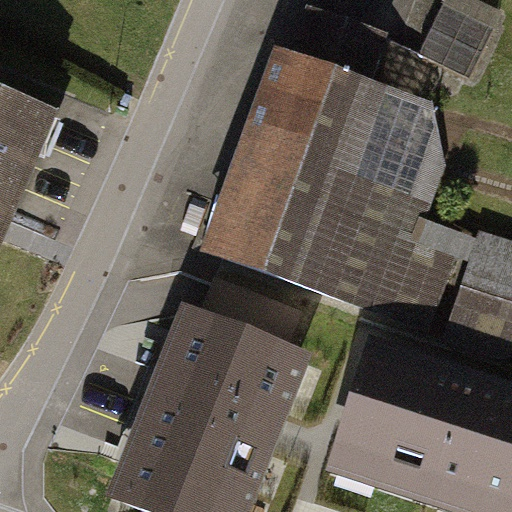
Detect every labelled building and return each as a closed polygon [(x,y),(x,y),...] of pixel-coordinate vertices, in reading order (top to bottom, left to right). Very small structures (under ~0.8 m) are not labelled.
[(503,10),(480,0),(445,0),(421,54),(472,77),(503,10)] [(274,51),(201,253),(437,336),(445,315),(452,318),(478,240),(427,220),(446,168),(437,107),(370,83),(387,35),(309,7),(291,57),(274,51)] [(0,239),(1,237),(55,109),(0,86),(0,239)] [(452,318),(445,337),(511,358),(511,242),(481,232),(478,240),(452,318)] [(214,278),(202,311),(291,345),(304,313),(214,278)] [(104,499),(137,511),(253,511),(315,355),(291,345),(202,311),(181,303),(104,499)] [(511,511),(511,384),(367,337),(323,471),(447,511),(511,511)]
